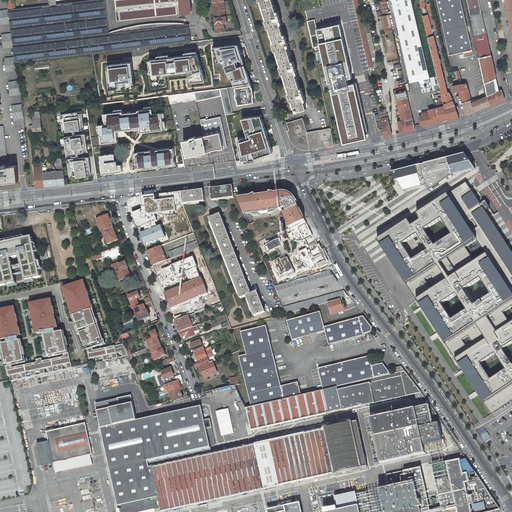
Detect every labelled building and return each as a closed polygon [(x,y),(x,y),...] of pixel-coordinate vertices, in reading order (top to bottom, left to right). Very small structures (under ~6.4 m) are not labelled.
[(16,62),(93,53),(191,42),(189,24),(185,25),(168,27),(168,23),(156,24),(145,25),(134,27),(122,29),(122,32),(112,33),(109,34),(108,26),(106,10),(104,0),(92,0),(57,4),(50,5),(9,10),(16,62)] [(123,3),(117,4),(119,19),(124,18),(124,15),(133,14),(133,13),(160,10),(160,11),(175,9),(176,12),(181,11),(182,13),(192,12),(190,0),(159,0),(132,3),(132,2),(123,3)] [(212,0),(216,32),(224,31),(223,22),(227,22),(226,16),(225,16),(224,0),(212,0)] [(292,100),(296,112),(306,108),(306,107),(308,107),(305,96),(304,92),(303,92),(302,88),(300,88),(297,81),(299,80),(296,70),(297,69),(295,65),(293,61),(291,62),(290,56),(292,55),(290,50),(288,43),(285,34),(284,35),(280,25),(282,24),(281,20),(281,19),(280,15),(279,15),(276,5),(274,6),(272,0),(259,0),(259,1),(261,1),(267,19),(265,20),(268,28),(269,27),(274,42),(272,43),(275,51),(276,51),(281,65),(279,66),(282,74),(284,73),(290,92),(288,93),(290,101),(292,100)] [(302,0),(304,9),(321,7),(319,0),(302,0)] [(374,66),(358,0),(352,0),(363,43),(368,67),(374,66)] [(411,0),(391,0),(409,77),(428,73),(411,0)] [(424,0),(418,0),(421,9),(426,7),(424,0)] [(436,0),(449,55),(455,54),(442,0),(436,0)] [(463,52),(472,50),(461,0),(442,0),(455,54),(458,53),(463,52)] [(466,0),(479,58),(491,55),(478,0),(466,0)] [(432,3),(427,4),(432,23),(436,22),(432,3)] [(8,9),(0,10),(0,21),(0,25),(10,23),(8,9)] [(422,16),(442,95),(447,93),(447,92),(440,62),(439,59),(438,57),(440,56),(439,53),(437,54),(435,42),(436,42),(435,39),(434,39),(433,36),(434,35),(434,33),(432,33),(428,15),(422,16)] [(316,30),(319,43),(342,37),(339,25),(316,30)] [(12,33),(2,34),(4,48),(14,47),(12,33)] [(331,89),(343,143),(367,138),(354,83),(349,84),(347,78),(351,77),(342,37),(319,43),(328,82),(332,81),(334,89),(331,89)] [(251,85),(250,83),(238,45),(213,48),(218,65),(224,63),(229,80),(232,80),(235,87),(251,85)] [(158,59),(149,60),(152,87),(167,85),(166,75),(187,73),(191,83),(206,81),(199,58),(197,51),(184,53),(185,55),(169,58),(169,54),(157,56),(158,59)] [(479,58),(484,84),(493,80),(496,79),(491,55),(479,58)] [(15,57),(5,58),(7,72),(17,71),(15,57)] [(132,62),(107,65),(110,92),(135,89),(132,62)] [(430,78),(428,73),(409,77),(410,83),(430,78)] [(18,80),(9,82),(10,96),(20,94),(18,80)] [(487,96),(490,105),(505,98),(502,90),(496,92),(493,80),(484,84),(487,96)] [(459,91),(462,102),(471,99),(467,83),(462,84),(453,86),(454,92),(459,91)] [(237,99),(238,105),(254,102),(251,85),(235,87),(236,94),(236,99),(237,99)] [(232,113),(226,88),(220,89),(221,95),(225,114),(232,113)] [(194,92),(196,99),(196,101),(221,95),(220,89),(216,89),(194,92)] [(183,102),(196,99),(194,92),(169,95),(170,102),(171,104),(183,101),(183,102)] [(398,121),(400,132),(415,129),(413,118),(407,92),(396,94),(401,119),(399,119),(399,121),(398,121)] [(447,119),(448,121),(459,117),(455,105),(449,92),(447,92),(447,93),(442,95),(442,98),(447,119)] [(480,109),(490,105),(487,96),(477,101),(480,109)] [(437,114),(439,121),(447,119),(442,98),(437,100),(438,102),(436,103),(437,108),(437,111),(437,114)] [(472,103),(471,99),(462,102),(466,115),(474,112),(472,103)] [(477,110),(480,109),(477,101),(475,101),(472,103),(474,112),(477,110)] [(377,104),(384,137),(392,135),(388,117),(387,117),(385,109),(382,109),(380,103),(377,104)] [(22,104),(12,106),(14,119),(24,118),(22,104)] [(419,117),(421,125),(439,121),(437,114),(437,111),(437,108),(429,110),(429,112),(422,114),(423,116),(419,117)] [(105,113),(106,124),(100,124),(102,143),(118,141),(117,130),(141,128),(141,132),(164,129),(162,113),(153,114),(152,109),(139,110),(139,111),(123,113),(123,111),(105,113)] [(30,131),(42,130),(39,111),(32,112),(33,120),(32,120),(33,125),(32,125),(29,126),(30,131)] [(82,111),(61,114),(63,131),(85,129),(82,111)] [(275,151),(263,114),(243,117),(249,135),(239,138),(244,159),(251,158),(249,151),(254,150),(257,157),(275,151)] [(219,149),(227,147),(220,117),(201,121),(204,136),(208,152),(212,151),(212,150),(219,148),(219,149)] [(306,149),(309,149),(334,145),(332,137),(330,129),(307,133),(302,119),(291,122),(292,124),(288,125),(290,131),(288,131),(290,138),(291,140),(294,144),(296,146),(300,148),(303,149),(306,149)] [(86,134),(64,137),(67,157),(84,152),(88,152),(86,134)] [(208,152),(204,136),(196,138),(196,137),(191,138),(191,139),(185,140),(187,146),(185,146),(187,156),(191,155),(203,152),(204,153),(208,152)] [(175,165),(173,148),(156,150),(157,152),(151,153),(151,150),(134,152),(136,169),(175,165)] [(115,153),(101,155),(103,174),(123,171),(122,164),(118,164),(118,160),(116,160),(115,153)] [(426,188),(430,193),(451,178),(475,172),(466,156),(392,175),(406,194),(426,188)] [(70,178),(91,175),(89,157),(67,159),(70,178)] [(0,182),(19,181),(17,165),(9,166),(9,165),(6,165),(5,164),(1,164),(1,166),(0,165),(0,182)] [(43,172),(42,166),(34,166),(35,188),(44,187),(43,172)] [(57,170),(43,172),(44,187),(58,186),(57,170)] [(63,170),(57,170),(58,186),(66,185),(63,170)] [(511,255),(476,201),(465,184),(416,217),(420,224),(412,229),(409,224),(402,228),(379,243),(483,404),(490,415),(511,400),(511,255)] [(234,198),(232,186),(211,189),(212,200),(234,198)] [(205,201),(203,190),(182,193),(183,204),(205,201)] [(286,194),(278,192),(276,193),(250,197),(249,196),(238,198),(244,213),(280,208),(284,206),(287,212),(283,213),(290,228),(292,227),(305,220),(304,218),(302,219),(301,216),(303,215),(299,208),(295,210),(294,208),(298,206),(295,199),(294,199),(292,200),(291,199),(293,198),(286,194)] [(183,204),(182,193),(160,195),(161,202),(155,202),(155,196),(142,197),(143,207),(149,207),(149,213),(152,220),(153,221),(154,223),(155,223),(156,222),(153,215),(158,215),(158,210),(162,210),(162,214),(168,214),(168,216),(174,216),(174,213),(176,213),(177,212),(176,206),(183,205),(183,204)] [(149,207),(143,207),(144,210),(132,214),(138,229),(144,227),(146,232),(140,235),(144,247),(166,239),(161,227),(157,228),(155,223),(154,223),(153,221),(152,220),(149,213),(149,207)] [(265,312),(257,291),(251,294),(220,214),(209,218),(240,298),(246,296),(254,316),(265,312)] [(103,231),(113,227),(108,215),(97,220),(102,232),(103,231)] [(305,220),(290,228),(286,230),(292,240),(293,240),(293,241),(302,241),(303,240),(306,238),(313,235),(305,220)] [(71,223),(64,225),(68,238),(75,236),(71,223)] [(108,244),(118,240),(113,227),(103,231),(108,244)] [(34,235),(0,242),(0,274),(2,284),(9,282),(10,285),(18,283),(18,281),(25,279),(26,282),(36,280),(35,277),(43,275),(39,260),(38,254),(34,235)] [(313,235),(306,238),(310,246),(317,242),(313,235)] [(279,238),(264,245),(268,253),(283,245),(279,238)] [(187,251),(199,247),(197,241),(169,252),(171,258),(187,251)] [(326,261),(317,242),(310,246),(306,248),(299,251),(301,255),(300,256),(303,261),(305,260),(309,267),(310,266),(312,269),(317,266),(316,263),(318,262),(319,265),(326,261)] [(162,249),(161,246),(147,251),(148,254),(162,249)] [(66,250),(68,262),(76,260),(74,248),(66,250)] [(105,251),(105,258),(120,256),(119,249),(105,251)] [(153,265),(166,260),(162,249),(148,254),(153,265)] [(280,255),(272,259),(273,261),(272,261),(280,278),(288,274),(289,275),(295,272),(294,269),(296,268),(293,262),(291,263),(286,252),(280,256),(280,255)] [(194,256),(171,265),(176,276),(186,272),(198,267),(194,256)] [(119,277),(120,280),(130,276),(127,268),(128,268),(126,262),(120,264),(119,262),(111,266),(115,273),(116,273),(118,277),(119,277)] [(176,276),(171,265),(162,269),(167,280),(176,276)] [(202,277),(198,267),(186,272),(190,282),(202,277)] [(280,298),(337,281),(330,270),(293,281),(274,286),(280,298)] [(171,307),(208,293),(202,277),(190,282),(165,291),(171,307)] [(85,279),(63,287),(85,351),(88,350),(94,348),(107,344),(85,279)] [(126,291),(134,309),(134,308),(140,306),(137,299),(140,298),(136,287),(126,291)] [(349,296),(344,290),(283,307),(286,314),(328,302),(340,299),(349,296)] [(16,305),(0,307),(0,339),(0,340),(3,351),(0,352),(2,360),(4,359),(4,362),(2,362),(3,366),(5,366),(7,376),(12,375),(13,379),(18,378),(17,374),(21,373),(22,377),(27,376),(26,372),(30,371),(31,376),(36,375),(35,370),(39,369),(40,374),(45,373),(44,368),(48,367),(49,372),(54,371),(53,366),(57,365),(58,370),(63,369),(62,364),(66,364),(67,368),(72,367),(65,330),(58,331),(57,327),(59,327),(58,319),(57,319),(56,314),(57,314),(56,305),(54,305),(53,298),(30,302),(32,311),(31,311),(32,319),(34,319),(34,321),(32,321),(33,326),(35,326),(35,328),(34,329),(35,333),(36,333),(42,332),(42,334),(44,333),(46,342),(43,342),(45,350),(47,350),(48,352),(45,353),(46,357),(49,356),(50,359),(43,361),(42,358),(37,359),(38,361),(28,363),(27,360),(26,360),(22,339),(20,339),(20,335),(23,334),(21,326),(20,327),(19,321),(21,321),(19,313),(18,313),(16,305)] [(344,305),(342,305),(340,299),(328,302),(331,314),(345,310),(344,305)] [(148,311),(147,311),(144,305),(140,306),(134,308),(139,321),(150,316),(148,311)] [(372,328),(364,317),(325,327),(321,311),(287,320),(292,340),(325,331),(329,345),(364,335),(364,334),(372,332),(372,328)] [(159,320),(157,316),(146,320),(148,324),(159,320)] [(180,332),(193,327),(188,316),(175,321),(180,332)] [(193,327),(180,332),(182,338),(186,336),(187,339),(195,335),(193,332),(199,330),(197,325),(193,327)] [(251,407),(301,395),(298,382),(281,386),(280,382),(273,383),(271,378),(279,376),(267,325),(241,331),(247,354),(239,356),(251,407)] [(146,348),(150,347),(160,343),(157,337),(158,336),(156,330),(150,332),(152,337),(150,337),(150,336),(146,338),(147,341),(144,342),(146,348)] [(200,340),(191,344),(195,353),(204,349),(200,340)] [(94,348),(88,350),(91,363),(129,354),(124,343),(94,350),(94,348)] [(163,349),(160,343),(150,347),(153,355),(153,356),(155,360),(161,358),(161,357),(166,355),(163,349)] [(204,349),(195,353),(198,362),(208,358),(204,349)] [(323,390),(390,374),(383,363),(372,366),(369,356),(318,368),(323,390)] [(162,361),(163,365),(175,360),(173,357),(162,361)] [(208,358),(198,362),(200,366),(205,378),(217,373),(213,361),(209,362),(208,358)] [(163,376),(158,378),(162,387),(176,381),(182,379),(181,375),(175,377),(171,368),(162,372),(163,376)] [(251,407),(246,408),(251,429),(421,393),(405,371),(395,373),(390,374),(323,390),(301,395),(251,407)] [(176,381),(162,387),(161,387),(162,389),(166,388),(167,390),(168,389),(169,392),(171,394),(180,390),(186,388),(184,384),(178,386),(176,381)] [(183,398),(180,390),(171,394),(173,401),(174,402),(183,398)] [(442,422),(430,405),(370,418),(380,463),(425,454),(425,452),(441,449),(443,449),(443,448),(444,447),(444,445),(443,441),(442,441),(438,423),(442,422)] [(367,466),(358,421),(212,453),(210,446),(206,428),(211,427),(212,427),(210,419),(204,420),(201,406),(101,428),(118,506),(122,505),(122,508),(118,509),(118,511),(149,511),(156,511),(155,509),(160,508),(160,509),(161,508),(162,511),(324,476),(334,473),(367,466)] [(91,455),(92,454),(85,423),(54,430),(54,428),(47,430),(47,432),(49,442),(54,463),(54,465),(61,463),(61,461),(91,455)] [(215,445),(211,427),(206,428),(210,446),(215,445)] [(54,463),(49,442),(37,444),(42,466),(54,463)] [(56,473),(93,464),(91,455),(61,461),(61,463),(54,465),(56,473)] [(403,471),(403,472),(390,475),(396,504),(388,506),(389,511),(437,511),(456,508),(457,511),(470,511),(469,504),(484,501),(482,494),(477,484),(482,483),(465,456),(460,457),(461,460),(459,461),(459,459),(447,462),(447,461),(432,465),(438,495),(418,499),(415,484),(411,469),(403,471)] [(337,486),(334,473),(324,476),(327,488),(337,486)] [(369,511),(366,494),(341,499),(338,485),(337,486),(327,488),(265,501),(266,505),(267,511),(369,511)] [(378,509),(375,492),(366,494),(369,511),(378,509)]
